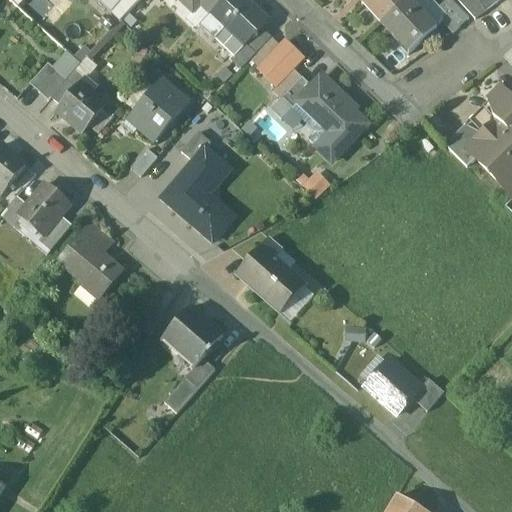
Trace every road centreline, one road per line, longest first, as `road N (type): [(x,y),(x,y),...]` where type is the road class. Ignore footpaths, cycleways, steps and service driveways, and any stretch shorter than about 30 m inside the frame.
road 1 (residential): [(0,107),(470,511)]
road 2 (residential): [(294,0),(408,110),(511,19)]
